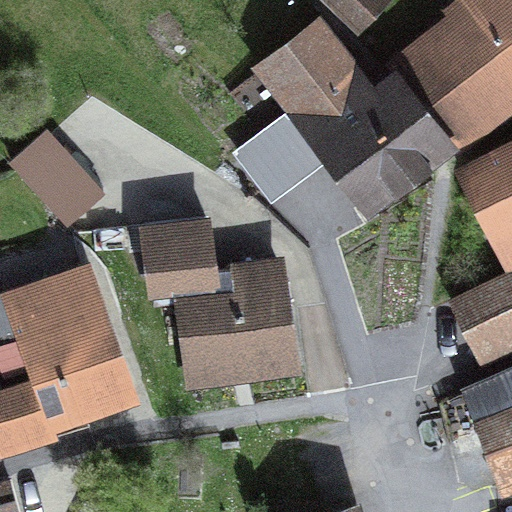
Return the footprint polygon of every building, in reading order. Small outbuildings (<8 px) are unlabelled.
[(328,0),(359,30),(387,0),(328,0)] [(511,0),(456,0),(445,9),(455,22),(434,38),(492,112),(511,96),(511,0)] [(332,154),(391,106),(375,87),(372,89),(321,23),(261,69),(293,110),(328,157),(332,154)] [(393,74),(448,145),(492,112),(434,38),(431,34),(391,65),(396,71),(393,74)] [(332,154),(373,205),(448,145),(393,74),(375,87),(391,106),(332,154)] [(243,148),(279,196),(328,157),(293,110),(243,148)] [(63,222),(100,188),(51,135),(14,168),(63,222)] [(511,146),(468,168),(511,258),(511,146)] [(207,372),(291,361),(278,261),(213,269),(207,218),(145,226),(154,295),(182,292),(192,371),(207,369),(207,372)] [(0,357),(6,376),(30,369),(34,381),(48,420),(57,417),(61,429),(86,421),(104,414),(99,400),(126,391),(85,273),(80,268),(33,282),(35,288),(7,297),(21,339),(0,346),(0,357)] [(483,362),(511,348),(511,271),(453,301),(483,362)] [(0,346),(21,339),(7,297),(5,293),(0,295),(0,346)] [(511,482),(511,367),(467,389),(502,486),(511,482)] [(34,432),(31,427),(48,420),(34,381),(3,393),(0,384),(0,448),(2,452),(4,452),(1,445),(34,432)] [(0,511),(17,511),(11,481),(0,483),(0,511)]
